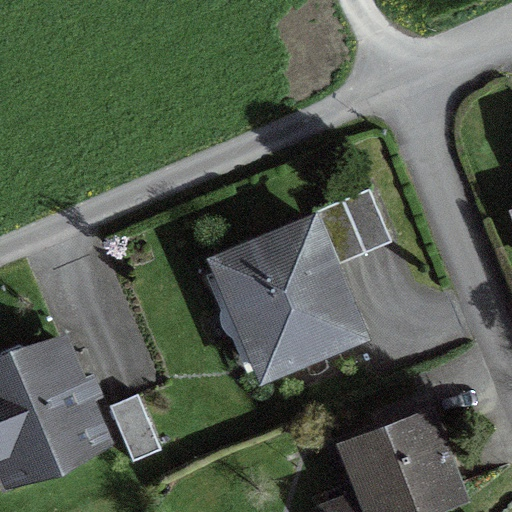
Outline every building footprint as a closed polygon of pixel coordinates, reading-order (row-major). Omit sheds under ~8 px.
[(364,197),(305,224),(325,269),(385,242),(364,197)] [(351,326),(325,269),(305,224),(218,264),(265,365),(351,326)] [(52,343),(0,365),(0,453),(8,473),(92,437),(52,343)] [(134,397),(110,407),(132,459),(155,449),(134,397)] [(418,409),(346,435),(367,494),(326,508),(326,511),(391,511),(448,492),(418,409)]
